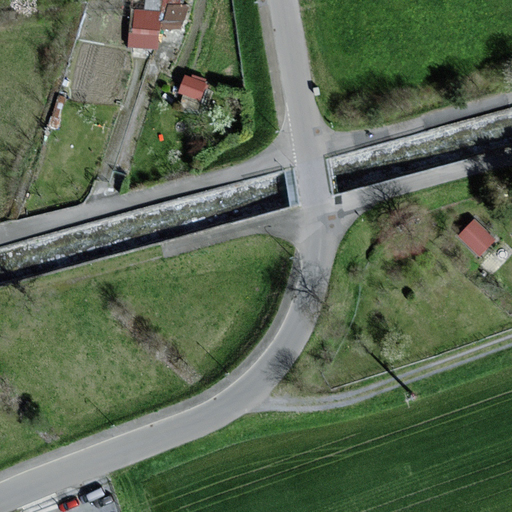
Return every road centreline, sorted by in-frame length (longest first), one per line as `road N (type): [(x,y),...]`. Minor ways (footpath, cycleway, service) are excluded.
road 1 (residential): [(0,499),(187,426),(255,383),(308,301),(318,262),(313,211)]
road 2 (track): [(511,338),(330,400),(261,401),(246,391)]
road 3 (residential): [(313,211),(281,0)]
road 4 (unclassified): [(511,156),(313,211)]
road 5 (track): [(144,57),(97,191),(100,206)]
